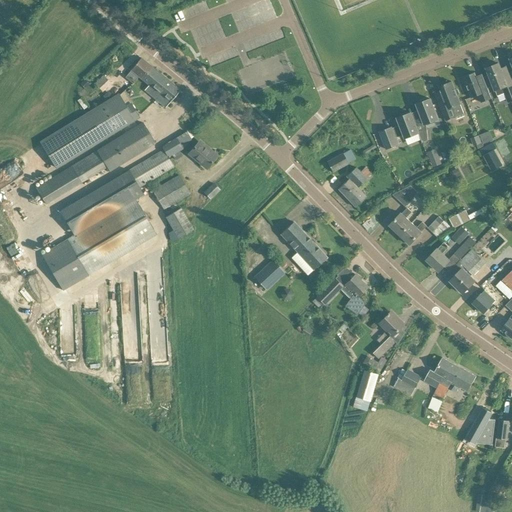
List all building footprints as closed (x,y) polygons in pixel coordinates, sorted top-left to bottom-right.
[(174,98),(180,90),(153,68),(141,58),(131,70),(126,77),(133,83),(139,77),(142,80),(148,85),(159,94),(155,99),(158,102),(158,101),(165,107),(169,102),(170,103),(174,98)] [(489,75),(483,77),(485,81),(487,88),(493,86),(494,86),(494,88),(495,91),(496,90),(500,89),(503,88),(509,103),(511,101),(511,79),(510,76),(507,67),(506,67),(501,69),(499,63),(496,64),(495,62),(488,65),(489,67),(486,68),(489,75)] [(482,74),(477,77),(475,73),(463,77),(466,85),(465,85),(464,87),(466,91),(467,91),(469,91),(471,98),(478,95),(481,102),(492,98),(485,81),(482,74)] [(103,75),(95,84),(103,92),(112,84),(103,75)] [(85,79),(80,84),(85,89),(90,85),(85,79)] [(456,89),(455,90),(452,82),(439,87),(441,90),(435,93),(445,121),(455,117),(456,119),(465,116),(460,104),(461,104),(458,96),(459,95),(459,94),(458,90),(456,89)] [(109,102),(114,96),(108,91),(103,96),(109,102)] [(41,143),(55,167),(139,116),(132,104),(126,107),(119,95),(41,143)] [(430,99),(428,100),(427,98),(419,101),(419,103),(417,104),(419,110),(411,113),(412,116),(413,116),(417,126),(416,127),(419,133),(419,134),(421,140),(422,143),(428,140),(427,131),(426,124),(438,119),(430,99)] [(411,112),(409,113),(408,111),(401,114),(402,116),(397,118),(400,125),(392,128),(392,127),(380,132),(386,150),(399,145),(397,141),(396,138),(404,135),(405,139),(419,134),(419,133),(416,127),(417,126),(413,116),(412,116),(411,113),(411,112)] [(156,144),(152,138),(143,123),(97,151),(107,166),(110,172),(156,144)] [(489,131),(479,135),(482,143),(483,146),(493,142),(489,131)] [(479,135),(471,139),(474,146),(482,143),(479,135)] [(174,166),(169,158),(183,149),(176,138),(161,146),(163,150),(93,192),(60,211),(74,236),(41,255),(63,291),(157,235),(136,200),(143,196),(138,187),(174,166)] [(207,168),(211,163),(217,156),(210,149),(209,150),(199,142),(189,153),(207,168)] [(375,145),(361,153),(363,156),(376,148),(375,145)] [(436,150),(427,153),(433,168),(442,165),(436,150)] [(495,150),(483,156),(490,167),(491,167),(501,161),(499,157),(495,150)] [(343,153),(327,162),(333,172),(349,163),(343,153)] [(355,207),(362,200),(365,197),(357,188),(366,179),(366,178),(370,174),(364,168),(360,172),(355,167),(346,176),(349,179),(338,189),(355,207)] [(458,168),(450,172),(453,177),(461,173),(458,168)] [(163,209),(169,205),(190,193),(179,175),(159,188),(153,191),(163,209)] [(203,192),(209,199),(211,200),(221,190),(213,183),(203,192)] [(418,193),(410,185),(393,195),(405,207),(418,193)] [(194,229),(189,222),(181,208),(165,218),(173,230),(178,239),(194,229)] [(390,226),(400,235),(411,223),(406,218),(411,213),(406,208),(390,226)] [(481,208),(469,215),(471,219),(484,212),(481,208)] [(466,210),(449,219),(454,228),(471,219),(469,215),(466,210)] [(438,238),(451,228),(439,216),(428,228),(438,238)] [(280,234),(297,252),(291,258),(308,275),(314,270),(327,257),(294,222),(280,234)] [(411,223),(400,235),(410,244),(427,227),(422,222),(416,228),(411,223)] [(464,240),(469,234),(461,227),(456,233),(464,240)] [(470,237),(454,254),(460,259),(475,242),(470,237)] [(446,250),(449,247),(444,242),(441,245),(434,253),(427,260),(439,271),(444,266),(449,261),(442,254),(446,250)] [(463,261),(461,263),(472,274),(485,262),(473,250),(463,261)] [(273,259),(254,277),(266,290),(285,273),(273,259)] [(461,260),(449,272),(454,277),(450,281),(463,293),(476,281),(470,275),(472,274),(461,263),(463,261),(461,259),(461,260)] [(357,314),(359,311),(365,303),(358,296),(367,287),(360,281),(362,278),(351,271),(345,280),(343,281),(337,275),(337,276),(330,283),(316,297),(323,304),(324,304),(342,286),(343,287),(346,285),(354,293),(345,306),(357,314)] [(485,290),(473,303),(484,313),(496,300),(485,290)] [(320,308),(323,304),(316,297),(312,301),(320,308)] [(396,319),(397,318),(391,312),(388,314),(388,313),(386,315),(387,316),(379,323),(377,325),(378,326),(384,332),(377,340),(381,344),(372,353),(377,358),(387,348),(394,341),(390,337),(391,335),(402,325),(396,319)] [(511,316),(510,319),(508,322),(502,330),(511,337),(511,316)] [(87,328),(88,345),(98,345),(98,328),(87,328)] [(380,373),(387,360),(388,356),(385,355),(383,358),(381,357),(378,362),(367,356),(362,363),(380,373)] [(476,376),(460,367),(443,358),(435,372),(431,370),(426,378),(425,380),(438,387),(434,394),(443,398),(452,382),(468,391),(471,385),(476,376)] [(370,401),(378,374),(363,370),(356,397),(370,401)] [(415,388),(421,377),(408,370),(402,380),(415,388)] [(483,408),(466,439),(475,445),(477,442),(493,444),(496,419),(490,418),(493,413),(483,408)] [(507,439),(509,421),(499,420),(497,438),(498,438),(505,439),(507,439)] [(486,511),(488,498),(488,499),(489,496),(479,494),(475,511),(486,511)]
